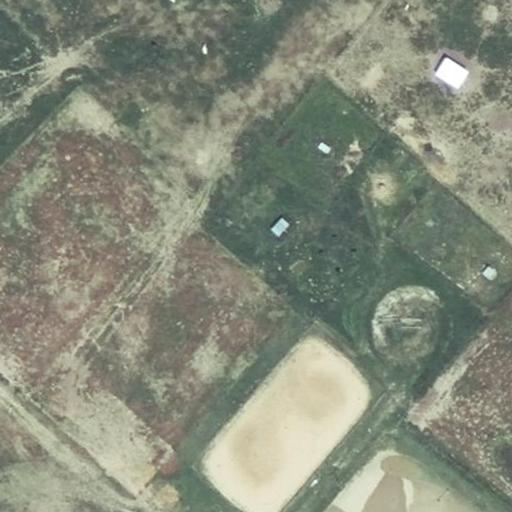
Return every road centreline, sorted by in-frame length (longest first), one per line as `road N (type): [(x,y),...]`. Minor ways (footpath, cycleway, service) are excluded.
road 1 (track): [(165,511),(0,395)]
road 2 (track): [(404,394),(303,511)]
